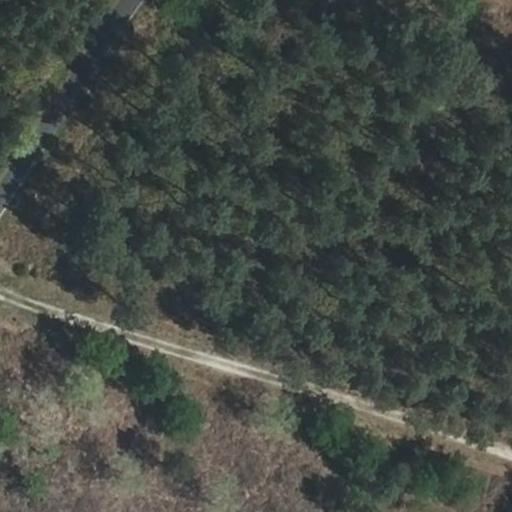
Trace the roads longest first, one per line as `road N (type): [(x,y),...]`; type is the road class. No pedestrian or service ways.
road 1 (track): [(0,295),(511,456)]
road 2 (residential): [(143,0),(0,217)]
